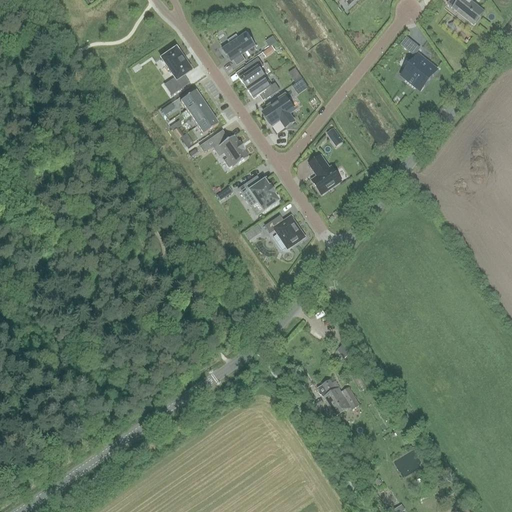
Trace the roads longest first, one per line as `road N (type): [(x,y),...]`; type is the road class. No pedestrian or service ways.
road 1 (unclassified): [(20,511),(255,348),(339,252)]
road 2 (unclassified): [(339,252),(511,37)]
road 3 (unclassified): [(281,169),(415,0)]
road 4 (residential): [(281,169),(165,0)]
